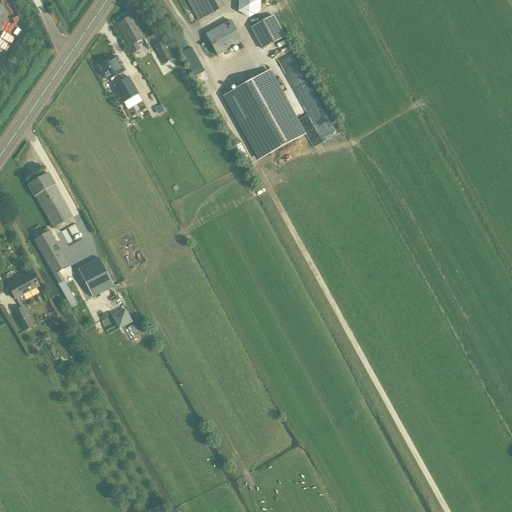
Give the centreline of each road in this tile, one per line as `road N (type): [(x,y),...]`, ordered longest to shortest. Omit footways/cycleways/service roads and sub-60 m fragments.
road 1 (track): [(166,0),(447,511)]
road 2 (primary): [(0,156),(107,0)]
